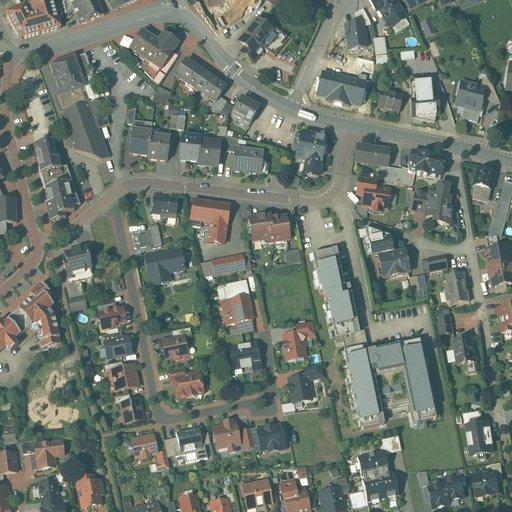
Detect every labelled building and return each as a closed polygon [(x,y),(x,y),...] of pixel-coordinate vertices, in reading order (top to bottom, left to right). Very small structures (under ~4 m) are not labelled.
[(51,0),(50,0),(31,5),(29,3),(5,14),(15,32),(19,30),(21,36),(22,36),(37,32),(38,35),(60,29),(56,15),(51,0)] [(57,0),(51,0),(56,15),(61,13),(57,0)] [(95,0),(67,0),(77,21),(79,24),(79,26),(103,16),(95,0)] [(105,0),(113,12),(137,0),(105,0)] [(204,0),(207,10),(204,11),(215,31),(239,17),(230,0),(204,0)] [(262,0),(276,10),(282,0),(262,0)] [(316,6),(308,0),(301,0),(300,1),(312,11),(316,6)] [(393,0),(365,0),(375,13),(379,11),(386,22),(385,27),(389,28),(390,29),(405,19),(393,1),(394,0),(393,0)] [(424,0),(401,0),(409,13),(426,3),(424,0)] [(492,0),(490,0),(483,3),(485,10),(495,6),(492,0)] [(73,16),(66,19),(69,28),(79,24),(77,21),(76,22),(73,16)] [(429,18),(419,22),(425,37),(435,33),(429,18)] [(257,21),(238,43),(247,51),(253,56),(261,46),(271,33),(257,21)] [(363,23),(345,25),(348,51),(366,49),(363,23)] [(157,43),(142,32),(141,31),(128,51),(129,51),(129,50),(159,71),(159,72),(160,72),(173,53),(172,52),(177,45),(163,34),(157,43)] [(384,38),(372,40),(374,56),(386,55),(384,38)] [(253,56),(247,51),(243,56),(252,63),(257,58),(256,57),(263,48),(261,46),(253,56)] [(413,53),(400,54),(401,62),(413,60),(413,53)] [(205,74),(185,61),(174,77),(194,90),(205,74)] [(156,75),(147,69),(144,74),(152,82),(156,75)] [(344,78),(322,72),(316,96),(338,102),(344,78)] [(205,74),(194,90),(214,104),(225,89),(205,74)] [(366,83),(344,78),(338,102),(360,107),(366,83)] [(500,105),(490,82),(488,87),(486,86),(485,89),(486,90),(483,102),(500,105)] [(485,89),(461,84),(456,106),(480,112),(483,102),(486,90),(485,89)] [(427,106),(419,105),(420,95),(410,93),(407,121),(430,123),(444,125),(445,107),(448,107),(442,88),(424,94),(427,106)] [(170,94),(158,89),(152,103),(165,104),(170,94)] [(392,93),(386,91),(386,93),(381,92),(376,109),(397,115),(402,97),(392,95),(392,93)] [(240,99),(231,115),(249,126),(259,109),(240,99)] [(226,104),(220,114),(227,118),(232,108),(226,104)] [(135,110),(127,112),(126,126),(132,126),(133,122),(134,123),(135,110)] [(177,117),(170,117),(168,130),(176,131),(177,117)] [(184,118),(177,117),(176,131),(183,132),(184,118)] [(134,123),(133,122),(132,126),(132,132),(131,132),(129,156),(147,158),(150,137),(150,134),(143,133),(144,124),(134,123)] [(226,128),(217,127),(215,141),(225,142),(225,137),(226,128)] [(315,136),(302,133),(301,134),(298,148),(295,161),(305,163),(303,174),(304,176),(316,178),(318,177),(321,166),(320,164),(319,164),(320,160),(321,159),(325,141),(323,140),(315,138),(316,137),(315,136)] [(300,135),(295,134),(292,147),(298,148),(300,135)] [(169,139),(150,137),(147,158),(147,161),(166,163),(169,139)] [(200,139),(181,137),(178,161),(197,163),(200,142),(200,139)] [(233,139),(225,137),(225,142),(224,152),(231,153),(233,139)] [(52,141),(32,146),(40,175),(41,175),(61,170),(60,169),(58,159),(56,159),(52,141)] [(219,144),(200,142),(197,163),(196,166),(216,169),(219,144)] [(388,152),(356,147),(354,164),(386,168),(388,152)] [(262,154),(234,151),(231,173),(259,176),(262,154)] [(438,159),(411,153),(408,165),(411,166),(410,170),(410,171),(415,172),(414,175),(427,178),(427,175),(435,176),(441,177),(443,165),(437,164),(438,159)] [(61,170),(41,175),(44,189),(66,183),(72,208),(80,206),(66,167),(60,169),(61,170)] [(401,171),(388,169),(386,183),(405,186),(401,171)] [(410,170),(401,169),(401,171),(405,186),(411,188),(414,175),(415,172),(410,171),(410,170)] [(495,175),(485,172),(485,170),(482,169),(481,171),(478,170),(474,186),(491,190),(495,175)] [(298,180),(285,177),(283,185),(296,188),(297,187),(299,181),(298,180)] [(376,182),(358,179),(356,195),(363,196),(365,188),(375,189),(376,182)] [(66,183),(44,189),(50,212),(57,217),(73,213),(72,208),(66,183)] [(511,196),(511,185),(505,184),(500,201),(510,203),(511,196)] [(448,188),(437,186),(435,197),(446,199),(448,188)] [(375,189),(365,188),(363,196),(362,207),(385,211),(388,191),(375,189)] [(424,195),(414,194),(411,211),(426,213),(429,196),(424,195)] [(435,197),(429,196),(426,213),(425,218),(436,220),(436,224),(448,226),(450,213),(445,212),(446,206),(447,199),(446,199),(435,197)] [(177,200),(153,198),(151,215),(160,216),(159,218),(175,220),(177,200)] [(15,201),(4,202),(5,224),(5,225),(16,224),(15,201)] [(229,207),(192,201),(189,221),(190,222),(201,223),(209,224),(207,243),(223,245),(226,227),(229,207)] [(510,203),(500,201),(500,203),(499,202),(495,221),(505,224),(510,203)] [(285,218),(270,221),(269,217),(248,220),(249,228),(250,236),(252,244),(267,241),(267,245),(288,242),(287,233),(288,233),(287,227),(286,227),(285,218)] [(156,227),(148,228),(149,234),(151,245),(159,243),(156,227)] [(145,235),(137,236),(140,248),(152,246),(151,245),(149,234),(145,235)] [(497,238),(485,238),(487,251),(499,249),(497,238)] [(487,251),(486,251),(490,274),(511,269),(511,258),(511,259),(509,257),(507,247),(499,249),(487,251)] [(85,250),(63,255),(64,259),(61,259),(66,277),(90,271),(85,250)] [(298,250),(284,253),(286,266),(295,265),(294,265),(301,264),(298,250)] [(335,250),(331,251),(340,298),(346,297),(354,336),(353,336),(356,349),(357,349),(358,354),(366,352),(367,351),(363,333),(359,334),(349,287),(343,288),(335,250)] [(179,251),(144,259),(150,286),(167,283),(166,275),(184,272),(179,251)] [(331,251),(312,255),(312,256),(313,263),(316,275),(319,289),(320,294),(323,293),(325,303),(327,303),(328,307),(331,321),(333,332),(334,339),(335,340),(343,338),(353,336),(354,336),(346,297),(340,298),(331,251)] [(403,253),(378,258),(382,279),(408,274),(403,253)] [(242,256),(211,262),(213,276),(245,270),(242,256)] [(444,258),(427,262),(429,274),(447,271),(444,258)] [(211,262),(199,265),(202,278),(213,276),(211,262)] [(511,269),(490,274),(492,288),(505,286),(511,284),(511,269)] [(90,271),(66,277),(68,285),(92,279),(90,271)] [(463,274),(446,277),(447,285),(444,286),(447,302),(450,301),(451,306),(469,302),(463,274)] [(416,278),(408,279),(411,293),(419,291),(416,278)] [(116,280),(110,282),(113,291),(119,289),(116,280)] [(40,285),(28,296),(31,299),(17,311),(30,327),(31,326),(33,328),(32,329),(33,331),(32,331),(33,336),(37,335),(41,350),(47,349),(60,346),(54,318),(53,318),(47,311),(52,307),(47,300),(50,297),(40,285)] [(505,286),(494,288),(495,295),(507,293),(505,286)] [(247,297),(221,303),(226,327),(235,325),(251,322),(252,321),(247,297)] [(100,314),(116,311),(115,304),(97,308),(100,321),(102,321),(100,314)] [(511,306),(496,309),(500,334),(511,332),(511,306)] [(116,311),(100,314),(102,321),(100,321),(102,331),(113,329),(113,328),(117,327),(116,326),(125,324),(122,309),(116,311)] [(30,327),(17,311),(7,320),(20,335),(30,327)] [(0,321),(0,320),(0,352),(5,348),(10,353),(17,346),(13,341),(20,335),(7,320),(3,324),(0,321)] [(450,320),(438,322),(441,336),(452,334),(450,320)] [(251,322),(235,325),(238,335),(240,335),(253,332),(251,322)] [(313,323),(298,325),(299,335),(308,333),(309,336),(315,336),(313,323)] [(189,329),(171,333),(173,340),(183,338),(190,337),(189,329)] [(120,333),(103,337),(104,343),(122,340),(120,333)] [(299,335),(283,337),(284,345),(283,345),(283,351),(285,351),(287,366),(295,365),(294,360),(304,358),(302,340),(309,338),(309,336),(308,333),(299,335)] [(238,335),(223,338),(225,351),(229,350),(243,347),(240,335),(238,335)] [(353,336),(343,338),(345,351),(356,349),(353,336)] [(104,343),(103,343),(106,360),(131,355),(127,338),(122,340),(104,343)] [(183,338),(161,342),(165,361),(171,360),(173,361),(178,360),(179,358),(185,357),(183,348),(185,346),(183,338)] [(471,339),(453,342),(457,366),(464,364),(475,363),(471,339)] [(345,351),(343,352),(343,354),(345,361),(347,371),(350,385),(352,397),(355,411),(358,422),(359,429),(359,431),(383,426),(380,412),(408,406),(412,425),(436,420),(419,341),(397,346),(397,349),(374,354),(374,351),(374,350),(367,351),(366,352),(358,354),(357,349),(356,349),(345,351)] [(243,347),(229,350),(232,365),(240,363),(241,369),(250,367),(251,367),(252,371),(261,370),(259,360),(257,360),(255,345),(243,347)] [(60,346),(47,349),(49,356),(62,352),(60,346)] [(475,363),(464,364),(466,376),(477,374),(475,363)] [(121,364),(103,367),(104,372),(107,373),(110,373),(110,372),(122,369),(121,364)] [(321,366),(303,369),(305,377),(306,377),(307,382),(314,381),(314,379),(323,377),(321,366)] [(122,369),(110,372),(110,373),(111,378),(109,381),(110,385),(113,387),(114,393),(138,388),(133,367),(122,369)] [(183,370),(167,373),(169,383),(175,382),(180,381),(179,378),(184,377),(183,370)] [(184,377),(179,378),(180,381),(175,382),(176,390),(174,393),(175,398),(178,399),(186,398),(187,399),(193,398),(194,396),(193,391),(201,390),(198,374),(184,377)] [(305,377),(288,381),(289,387),(288,387),(289,395),(291,395),(293,405),(311,401),(307,382),(306,377),(305,377)] [(129,396),(114,399),(115,407),(120,406),(120,405),(130,403),(129,396)] [(130,403),(120,405),(120,406),(122,416),(124,417),(126,425),(142,422),(138,401),(130,403)] [(231,422),(223,424),(224,427),(215,429),(216,438),(214,438),(217,450),(218,454),(227,452),(228,454),(236,452),(235,446),(239,445),(236,433),(238,431),(235,429),(234,423),(232,424),(231,422)] [(487,423),(466,427),(470,457),(477,456),(478,462),(486,460),(485,455),(492,454),(491,446),(492,446),(490,431),(488,431),(487,423)] [(278,452),(277,449),(277,446),(284,444),(280,427),(272,429),(272,427),(264,429),(265,430),(257,432),(256,432),(260,447),(261,452),(268,451),(268,453),(278,452)] [(256,429),(249,431),(253,448),(260,447),(256,432),(257,432),(256,429)] [(195,430),(175,434),(180,454),(202,450),(199,435),(198,435),(197,430),(195,431),(195,430)] [(249,431),(241,432),(245,450),(253,448),(249,431)] [(152,437),(131,442),(135,460),(141,459),(141,461),(148,460),(148,457),(156,456),(152,437)] [(381,441),(383,453),(384,453),(384,456),(401,453),(398,438),(381,441)] [(34,443),(20,445),(22,456),(35,454),(34,447),(35,447),(34,443)] [(35,447),(34,447),(35,454),(36,461),(37,461),(38,471),(50,470),(49,459),(62,457),(61,443),(35,447)] [(383,453),(357,459),(358,465),(360,473),(361,479),(362,479),(363,481),(361,481),(364,493),(365,498),(367,504),(370,504),(378,502),(387,500),(395,498),(398,497),(393,474),(388,476),(386,468),(387,467),(384,456),(384,453),(383,453)] [(165,454),(158,455),(160,464),(155,465),(157,473),(168,471),(165,454)] [(13,455),(0,456),(0,476),(2,476),(16,474),(13,455)] [(500,465),(490,466),(491,474),(494,473),(496,483),(503,482),(500,465)] [(305,468),(296,469),(298,478),(307,476),(305,468)] [(425,473),(417,474),(420,488),(428,487),(426,474),(425,473)] [(491,474),(473,477),(476,495),(482,494),(483,498),(491,497),(491,495),(498,494),(496,483),(494,473),(491,474)] [(65,475),(51,477),(52,483),(56,483),(57,487),(67,486),(65,475)] [(94,477),(74,482),(76,491),(79,492),(80,499),(79,500),(81,511),(87,510),(87,511),(90,510),(102,507),(100,497),(104,496),(101,485),(99,485),(95,483),(94,477)] [(459,479),(442,482),(443,486),(447,502),(463,499),(459,479)] [(345,480),(334,482),(336,491),(339,491),(340,497),(348,495),(345,480)] [(52,483),(37,485),(38,490),(39,498),(40,503),(43,503),(43,502),(58,500),(57,487),(56,483),(52,483)] [(266,483),(242,488),(246,506),(255,504),(256,508),(254,508),(255,511),(265,511),(264,506),(270,504),(266,483)] [(292,483),(280,486),(283,502),(285,502),(287,511),(307,511),(308,511),(305,496),(303,491),(295,493),(292,483)] [(443,486),(427,489),(431,510),(448,506),(447,502),(443,486)] [(7,489),(0,489),(0,508),(8,508),(7,499),(8,499),(7,489)] [(336,491),(319,495),(319,496),(321,496),(323,507),(322,507),(323,511),(337,511),(343,511),(340,497),(339,491),(336,491)] [(364,493),(349,496),(350,501),(365,498),(364,493)] [(311,495),(305,496),(308,511),(315,510),(311,495)] [(164,496),(158,497),(161,510),(167,508),(166,504),(164,496)] [(198,511),(195,498),(179,501),(181,511),(198,511)] [(58,500),(43,502),(43,503),(44,509),(59,507),(58,500)] [(227,501),(210,505),(211,511),(229,511),(228,504),(227,501)] [(130,503),(122,505),(123,511),(129,511),(130,511),(132,510),(130,503)] [(237,511),(235,503),(228,504),(229,511),(237,511)]
